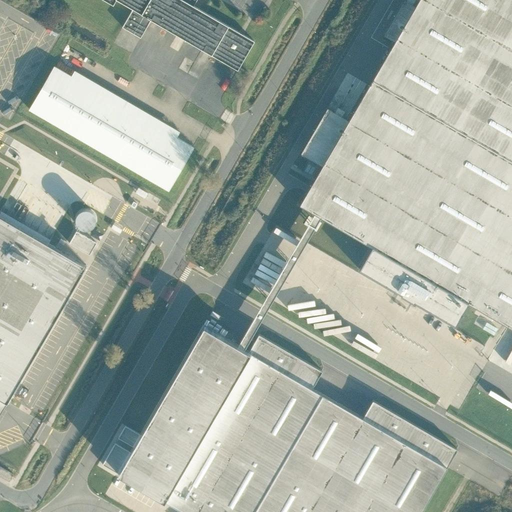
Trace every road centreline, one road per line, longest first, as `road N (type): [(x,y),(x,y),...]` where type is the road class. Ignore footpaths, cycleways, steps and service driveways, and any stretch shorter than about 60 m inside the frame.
road 1 (residential): [(194,281),(511,464)]
road 2 (residential): [(171,265),(324,0)]
road 3 (residential): [(0,489),(20,498),(45,485),(171,265)]
road 4 (residential): [(194,281),(77,481),(79,502)]
